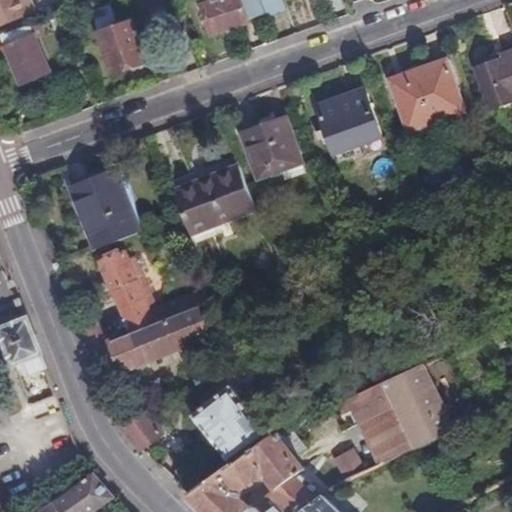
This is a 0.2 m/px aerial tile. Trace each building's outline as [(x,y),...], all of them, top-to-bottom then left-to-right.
[(0,0),(0,26),(28,16),(22,0),(0,0)] [(212,35),(266,14),(260,0),(211,0),(212,2),(202,6),(212,35)] [(58,34),(72,29),(67,14),(53,20),(58,34)] [(114,75),(150,62),(135,20),(99,33),(114,75)] [(41,23),(3,36),(23,87),(52,76),(35,31),(43,29),(41,23)] [(511,51),(502,55),(504,60),(477,69),(492,110),(511,103),(511,51)] [(411,133),(467,113),(448,63),(392,83),(411,133)] [(337,156),(385,139),(367,92),(319,110),(326,132),(318,135),(321,143),(330,139),(337,156)] [(260,183),(306,166),(288,121),(243,137),(260,183)] [(256,211),(240,169),(177,192),(187,219),(193,235),(256,211)] [(80,188),(103,251),(145,235),(122,173),(80,188)] [(511,190),(511,191),(510,192),(464,209),(469,224),(511,207),(511,190)] [(282,279),(301,272),(290,242),(271,249),(282,279)] [(101,267),(130,337),(162,325),(137,263),(130,265),(127,256),(101,267)] [(109,345),(92,352),(97,364),(113,358),(119,374),(183,351),(208,341),(198,311),(162,325),(130,337),(109,345)] [(47,369),(28,320),(0,330),(13,365),(23,361),(29,376),(47,369)] [(100,324),(83,330),(92,352),(109,345),(100,324)] [(442,366),(440,359),(422,366),(425,374),(442,366)] [(422,366),(344,402),(374,468),(453,432),(425,374),(422,366)] [(191,413),(228,464),(265,437),(228,386),(191,413)] [(125,415),(120,417),(125,431),(141,449),(160,432),(144,414),(130,426),(125,415)] [(305,468),(288,446),(276,430),(265,437),(228,464),(188,493),(207,511),(298,511),(319,495),(313,491),(319,486),(305,468)] [(315,460),(299,440),(288,446),(305,468),(315,460)] [(334,459),(346,481),(367,469),(356,447),(334,459)] [(94,511),(115,498),(95,475),(43,511),(94,511)] [(337,511),(319,495),(298,511),(337,511)]
